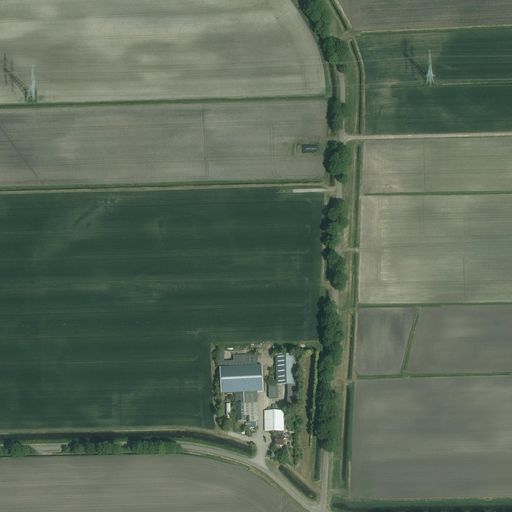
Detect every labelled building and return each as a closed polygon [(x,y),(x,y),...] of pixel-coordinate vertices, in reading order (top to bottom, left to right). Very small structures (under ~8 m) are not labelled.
[(258,355),(233,356),(233,362),(234,367),(258,366),(257,362),(258,360),(258,355)] [(276,355),(276,385),(278,385),(297,385),(296,355),(276,355)] [(223,393),(265,393),(264,367),(234,367),(222,367),(223,393)] [(276,385),(268,386),(269,399),(278,399),(278,385),(276,385)] [(246,403),(236,404),(237,416),(246,416),(246,403)] [(276,432),(284,432),(284,411),(272,411),(272,408),(268,408),(268,411),(265,411),(265,432),(276,432)] [(284,438),(284,432),(276,432),(276,438),(276,446),(284,446),(284,438)]
